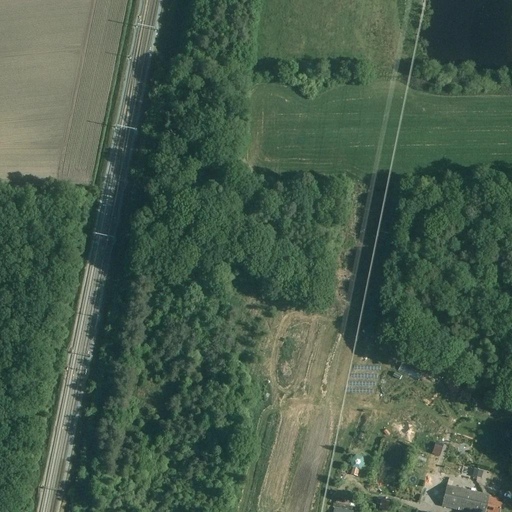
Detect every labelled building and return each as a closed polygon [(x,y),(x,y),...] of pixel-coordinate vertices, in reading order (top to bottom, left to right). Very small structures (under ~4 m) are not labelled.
[(424,376),(427,367),(416,363),(413,373),(424,376)] [(382,370),(377,380),(388,386),(394,375),(382,370)] [(385,407),(389,397),(374,391),(370,400),(385,407)] [(363,424),(360,433),(370,437),(374,429),(363,424)] [(498,437),(509,441),(511,430),(511,429),(502,426),(498,437)] [(429,442),(427,451),(434,452),(435,444),(429,442)] [(394,463),(395,452),(384,451),(383,462),(394,463)] [(427,469),(431,462),(421,457),(417,464),(427,469)] [(427,476),(413,474),(412,483),(425,485),(427,476)] [(499,511),(502,504),(497,503),(498,498),(447,486),(442,507),(463,511),(499,511)] [(405,498),(415,498),(414,489),(405,489),(405,498)] [(378,511),(382,502),(372,498),(368,507),(378,511)]
